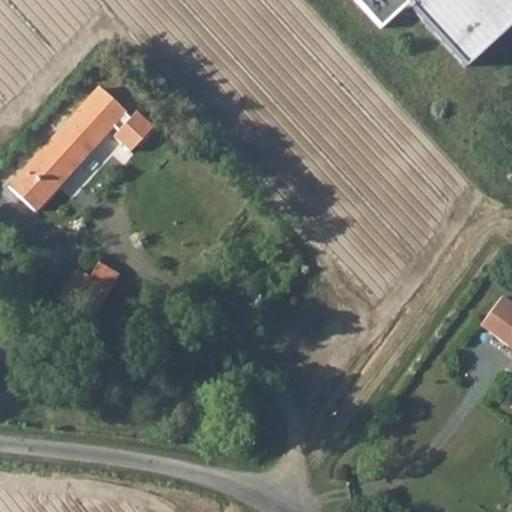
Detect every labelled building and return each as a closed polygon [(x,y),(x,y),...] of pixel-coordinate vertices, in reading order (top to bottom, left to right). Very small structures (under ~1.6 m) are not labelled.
[(511,0),(361,0),(371,10),(381,0),(409,0),(459,53),(511,2),(511,0)] [(98,85),(6,187),(32,209),(124,109),(98,85)] [(70,306),(88,317),(115,274),(94,262),(86,277),(70,306)] [(72,269),(56,297),(70,306),(86,277),(72,269)] [(511,302),(500,294),(480,324),(511,347),(511,302)]
